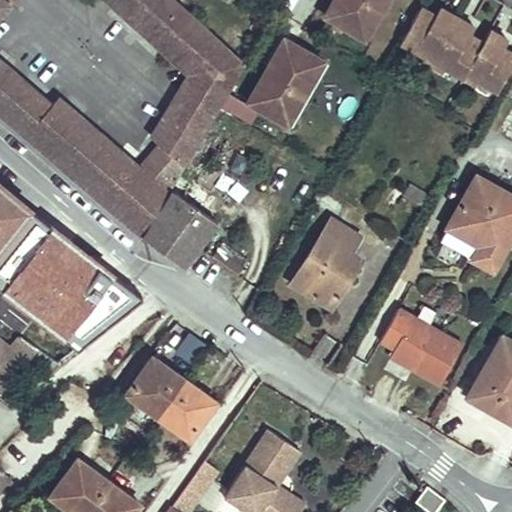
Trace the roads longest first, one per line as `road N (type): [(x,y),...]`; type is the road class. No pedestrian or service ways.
road 1 (residential): [(170,285),(502,511)]
road 2 (residential): [(170,285),(0,149)]
road 3 (unknown): [(266,350),(152,511)]
road 4 (unknown): [(170,285),(80,383)]
